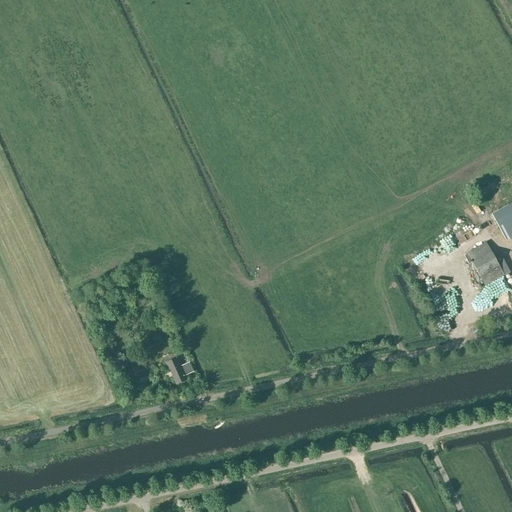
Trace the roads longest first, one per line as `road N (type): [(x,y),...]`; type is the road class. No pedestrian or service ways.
road 1 (unclassified): [(0,444),(511,334)]
road 2 (unclassified): [(70,511),(511,417)]
